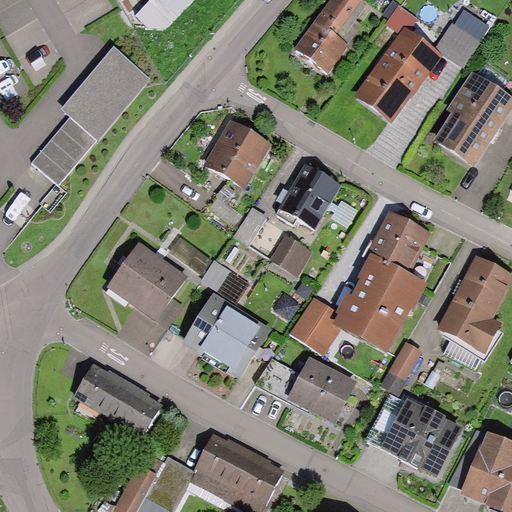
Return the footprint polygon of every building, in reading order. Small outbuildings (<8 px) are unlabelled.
[(362,0),(327,0),(294,44),(325,68),(347,39),(338,32),(362,0)] [(412,8),(401,0),(394,0),(381,18),(396,29),(412,8)] [(489,23),(460,3),(431,45),(460,64),(489,23)] [(389,113),(430,55),(399,33),(358,91),(389,113)] [(60,186),(150,79),(115,49),(64,110),(73,118),(34,165),(60,186)] [(470,70),(447,107),(452,110),(435,140),(472,162),(511,96),(497,87),(504,74),(482,61),(475,73),(470,70)] [(265,141),(229,120),(205,161),(241,182),(265,141)] [(336,185),(302,165),(275,209),(293,220),(296,214),(313,224),(336,185)] [(238,208),(215,192),(207,204),(230,220),(238,208)] [(358,216),(340,201),(326,220),(344,234),(358,216)] [(266,213),(250,203),(233,231),(249,241),(266,213)] [(427,231),(390,210),(366,251),(373,256),(402,273),(427,231)] [(310,246),(285,230),(268,257),(293,273),(310,246)] [(217,262),(173,231),(163,246),(207,277),(217,262)] [(187,278),(141,247),(113,289),(167,326),(183,301),(175,296),(187,278)] [(508,270),(474,253),(439,324),(451,330),(442,349),(473,364),(495,320),(485,315),(508,270)] [(343,314),(385,338),(419,282),(402,273),(373,256),(361,276),(364,278),(343,314)] [(217,262),(207,277),(204,282),(218,292),(232,272),(217,262)] [(232,272),(218,292),(232,301),(246,280),(232,272)] [(339,315),(307,295),(286,329),(318,349),(339,315)] [(269,331),(215,298),(188,340),(243,374),(269,331)] [(419,346),(405,338),(381,379),(395,387),(419,346)] [(252,380),(287,396),(301,367),(266,351),(252,380)] [(352,378),(306,357),(301,367),(287,396),(333,418),(352,378)] [(109,417),(126,387),(93,367),(75,397),(109,417)] [(126,387),(109,417),(143,437),(161,407),(126,387)] [(434,473),(458,425),(389,390),(365,438),(380,446),(434,473)] [(511,453),(511,442),(473,425),(448,479),(511,508),(511,455),(511,453)] [(235,490),(252,457),(216,439),(199,471),(235,490)] [(252,457),(235,490),(268,507),(285,474),(252,457)] [(168,460),(157,480),(139,511),(172,511),(194,474),(168,460)] [(124,511),(139,511),(157,480),(142,472),(121,510),(124,511)]
